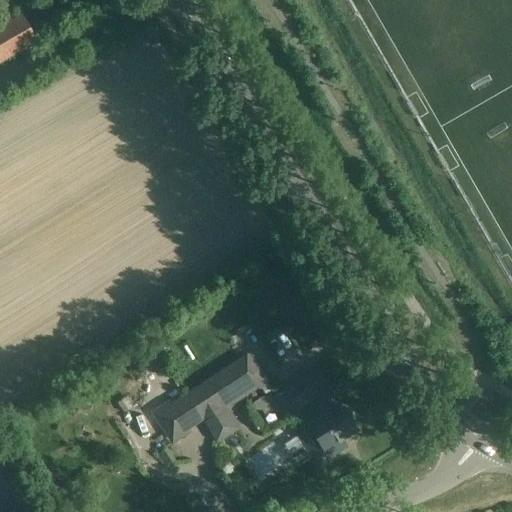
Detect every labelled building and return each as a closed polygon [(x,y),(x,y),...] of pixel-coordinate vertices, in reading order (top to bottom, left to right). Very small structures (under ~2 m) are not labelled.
[(10,24),(0,29),(0,61),(35,41),(35,40),(23,47),(10,24)] [(264,379),(249,356),(171,406),(160,414),(177,441),(190,433),(187,429),(264,379)] [(276,397),(288,416),(297,410),(314,399),(325,416),(308,427),(317,441),(307,447),(318,464),(345,446),(341,439),(354,431),(349,424),(350,423),(352,420),(352,417),(348,410),(345,408),(341,409),(339,409),(338,408),(337,408),(313,370),(284,389),(285,391),(276,397)] [(124,412),(132,407),(127,397),(118,402),(124,412)] [(263,480),(295,457),(280,436),(247,460),(263,480)]
